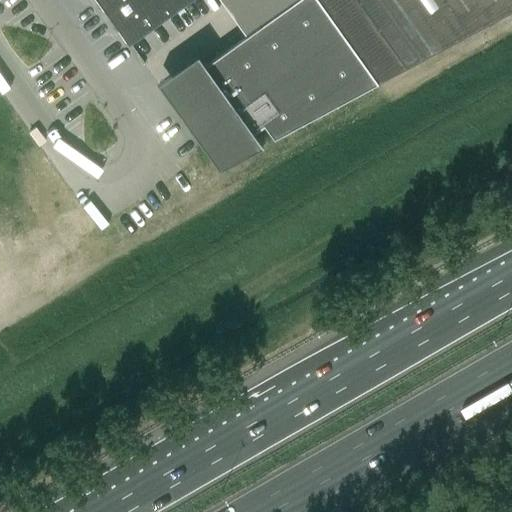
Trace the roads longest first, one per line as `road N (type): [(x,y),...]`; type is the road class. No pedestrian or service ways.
road 1 (motorway): [(511,282),(112,511)]
road 2 (unclassified): [(38,0),(153,162),(97,201),(0,64)]
road 3 (motorway): [(261,511),(511,368)]
road 4 (unknown): [(101,89),(222,0)]
